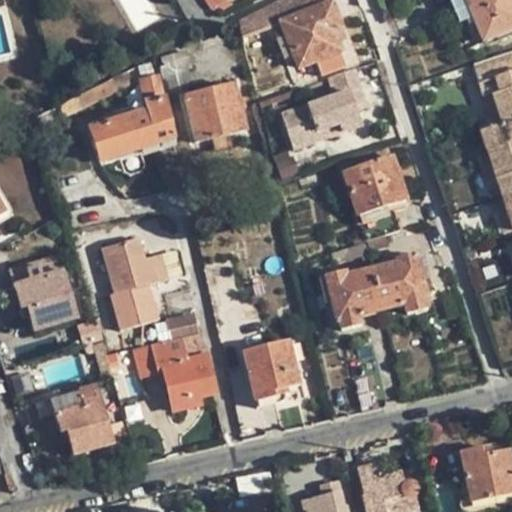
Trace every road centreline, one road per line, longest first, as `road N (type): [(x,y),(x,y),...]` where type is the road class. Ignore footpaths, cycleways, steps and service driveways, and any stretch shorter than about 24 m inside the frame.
road 1 (residential): [(8,511),(503,401)]
road 2 (residential): [(368,0),(503,401)]
road 3 (unknown): [(231,458),(187,213)]
